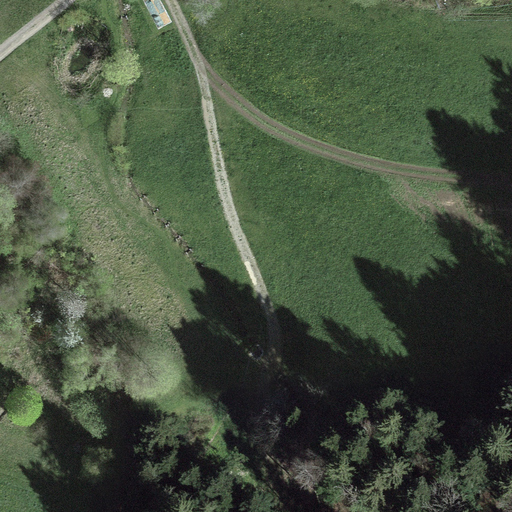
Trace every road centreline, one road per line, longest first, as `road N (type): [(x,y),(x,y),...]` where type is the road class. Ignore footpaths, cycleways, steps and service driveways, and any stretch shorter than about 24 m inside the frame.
road 1 (track): [(244,511),(260,469),(267,331),(218,194),(190,46),(171,0)]
road 2 (track): [(511,177),(426,172),(313,140),(264,117),(190,46)]
